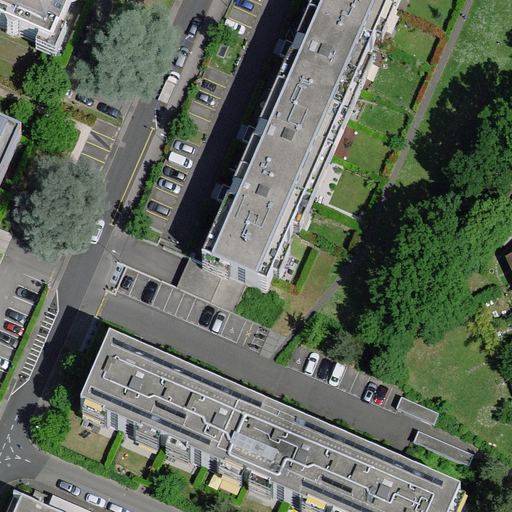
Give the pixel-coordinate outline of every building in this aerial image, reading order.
[(0,0),(0,27),(52,50),(73,0),(0,0)] [(318,0),(310,20),(374,48),(390,13),(395,0),(318,0)] [(279,92),(342,120),(355,92),(374,48),(310,20),(279,92)] [(241,178),(305,206),(327,156),(342,120),(279,92),(241,178)] [(0,179),(1,178),(18,138),(0,129),(0,179)] [(241,178),(203,265),(247,284),(268,293),(272,284),(293,234),(305,206),(241,178)] [(247,284),(203,265),(191,260),(185,275),(179,290),(234,314),(247,284)] [(194,382),(111,346),(82,413),(167,449),(194,382)] [(278,419),(194,382),(167,449),(250,485),(278,419)] [(335,511),(360,454),(278,419),(250,485),(312,511),(335,511)] [(455,511),(461,497),(360,454),(335,511),(455,511)] [(44,511),(15,499),(9,511),(44,511)] [(80,511),(55,501),(50,511),(80,511)]
